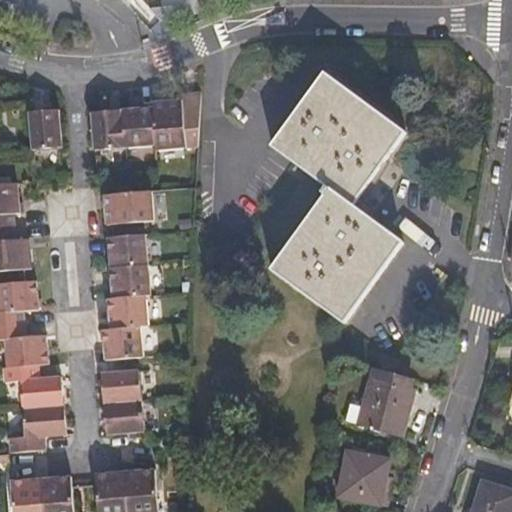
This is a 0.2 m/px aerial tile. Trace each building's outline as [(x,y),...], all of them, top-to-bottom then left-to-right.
[(191,0),(182,4),(173,6),(174,19),(188,17),(218,1),(227,5),(229,0),(191,0)] [(174,19),(173,6),(158,9),(164,21),(174,19)] [(272,266),(346,319),(403,237),(353,200),(404,126),(321,68),(269,141),(327,184),(272,266)] [(157,140),(195,137),(196,91),(182,91),(152,94),(152,99),(156,133),(157,140)] [(125,136),(156,133),(152,99),(122,102),(125,136)] [(94,140),(125,136),(122,102),(90,106),(94,140)] [(27,111),(32,142),(33,150),(61,147),(58,108),(27,111)] [(159,155),(159,146),(130,147),(130,156),(159,155)] [(0,223),(16,222),(15,207),(20,206),(17,177),(0,179),(0,223)] [(109,218),(114,218),(153,212),(150,182),(131,184),(106,186),(109,218)] [(16,222),(0,223),(0,264),(25,262),(31,262),(29,232),(17,233),(16,222)] [(115,261),(148,258),(145,227),(116,229),(111,229),(115,261)] [(119,292),(148,288),(153,288),(148,258),(115,261),(119,292)] [(0,334),(13,334),(16,361),(43,358),(50,357),(48,332),(30,334),(26,305),(40,304),(37,275),(27,277),(2,279),(4,305),(0,305),(0,334)] [(115,322),(146,320),(151,319),(148,288),(119,292),(113,292),(115,322)] [(130,354),(150,353),(146,320),(115,322),(115,324),(109,325),(112,356),(130,354)] [(13,376),(24,375),(44,373),(43,358),(16,361),(11,361),(13,376)] [(112,399),(149,395),(146,364),(130,365),(108,368),(112,399)] [(403,435),(419,382),(377,369),(361,423),(403,435)] [(24,375),(25,395),(51,391),(68,387),(67,372),(50,372),(44,373),(24,375)] [(51,391),(52,404),(69,403),(68,387),(51,391)] [(25,395),(25,405),(52,404),(51,391),(25,395)] [(112,399),(115,427),(144,425),(152,424),(149,395),(112,399)] [(69,403),(52,404),(55,432),(72,430),(69,403)] [(29,434),(30,450),(53,448),(51,433),(55,432),(52,404),(25,405),(29,434)] [(351,449),(383,454),(383,449),(352,444),(351,449)] [(389,456),(383,454),(351,449),(346,447),(338,492),(387,499),(393,468),(387,467),(389,456)] [(133,465),(138,511),(169,508),(164,462),(133,465)] [(105,468),(106,479),(109,511),(138,511),(133,465),(105,468)] [(52,479),(54,511),(81,511),(80,483),(79,473),(51,474),(52,479)] [(19,479),(20,485),(52,479),(51,474),(19,479)] [(22,511),(54,511),(52,479),(20,485),(22,511)] [(511,511),(511,489),(484,481),(474,511),(511,511)]
